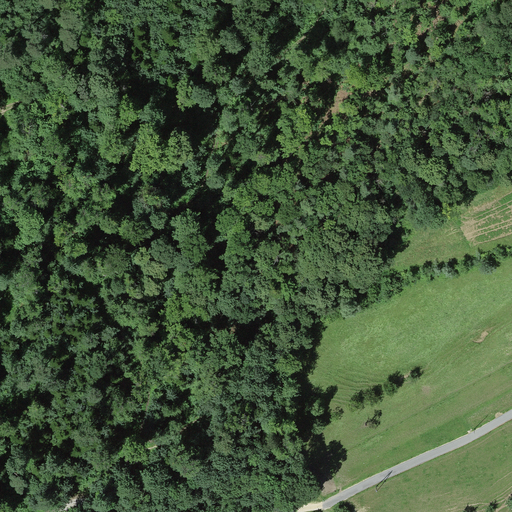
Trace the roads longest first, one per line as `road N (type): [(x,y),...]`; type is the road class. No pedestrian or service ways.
road 1 (track): [(0,107),(40,108),(138,215),(173,215),(197,193),(236,94),(310,31),(332,0)]
road 2 (track): [(17,217),(16,323),(27,363),(40,373),(61,367),(98,341),(108,313)]
road 3 (track): [(298,511),(511,414)]
road 4 (track): [(0,74),(17,217)]
road 5 (track): [(108,313),(17,217)]
